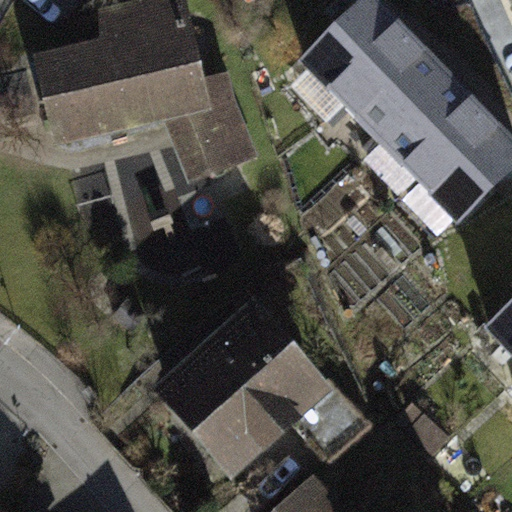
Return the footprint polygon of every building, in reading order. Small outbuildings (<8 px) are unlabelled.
[(208,94),(187,1),(103,20),(111,54),(46,69),(66,157),(172,133),(185,193),(256,178),(236,88),(208,94)] [(511,205),(511,158),(381,13),(303,83),(457,255),(511,205)] [(511,322),(485,348),(511,377),(511,322)] [(262,327),(157,414),(233,506),(339,419),(262,327)] [(324,511),(309,494),(287,511),(324,511)]
